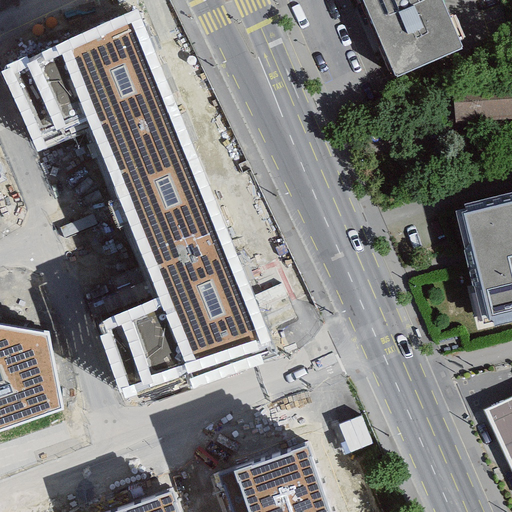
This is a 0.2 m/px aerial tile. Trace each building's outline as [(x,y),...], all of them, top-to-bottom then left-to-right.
[(446,0),(359,0),(393,71),(464,38),(446,0)] [(132,20),(4,74),(38,146),(89,127),(161,301),(100,324),(124,391),(191,367),(194,378),(274,347),(132,20)] [(511,82),(457,82),(458,124),(511,124),(511,82)] [(511,183),(431,203),(459,315),(511,301),(511,183)] [(0,430),(60,409),(47,336),(0,326),(0,430)] [(511,398),(486,410),(511,467),(511,398)] [(346,451),(373,440),(362,412),(335,422),(346,451)] [(330,511),(307,443),(221,473),(234,511),(330,511)] [(179,511),(173,493),(115,511),(179,511)]
